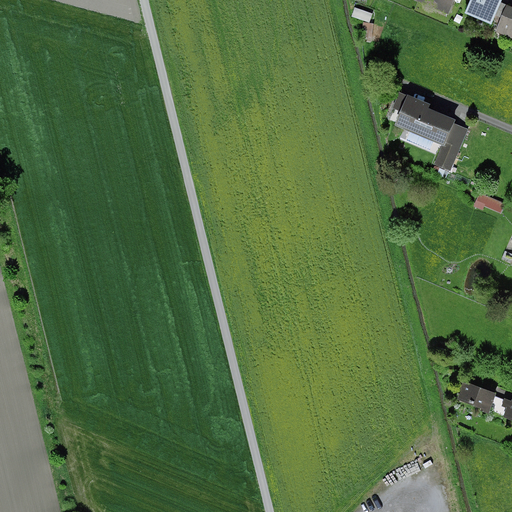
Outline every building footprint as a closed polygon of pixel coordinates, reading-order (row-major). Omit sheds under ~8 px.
[(453,0),(418,0),(418,1),(448,14),(453,0)] [(496,16),(502,3),(503,0),(471,0),(466,14),(493,25),(496,16)] [(511,7),(502,3),(496,16),(502,18),(496,31),(511,38),(511,7)] [(370,23),(373,14),(355,7),(352,17),(370,23)] [(463,18),(457,15),(454,21),(460,25),(463,18)] [(372,39),(374,24),(363,22),(361,38),(372,39)] [(401,112),(395,126),(442,146),(434,164),(451,172),(469,130),(455,124),(457,120),(430,109),(432,105),(409,95),(408,97),(401,93),(394,109),(401,112)] [(505,204),(480,193),(474,207),(483,211),(485,206),(501,213),(505,204)] [(489,414),(497,394),(467,382),(467,384),(460,381),(456,389),(461,391),(458,400),(484,410),(484,412),(489,414)] [(511,401),(505,399),(502,407),(507,409),(504,417),(511,420),(511,401)]
